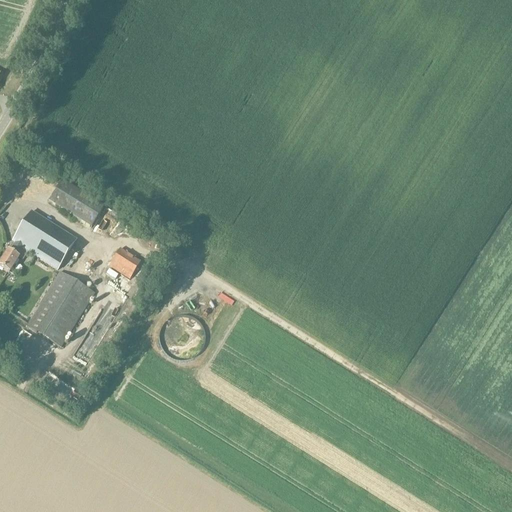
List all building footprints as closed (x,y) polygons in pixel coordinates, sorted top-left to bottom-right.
[(23,193),(30,180),(24,177),(24,175),(12,169),(5,183),(23,193)] [(61,182),(48,202),(90,229),(103,209),(61,182)] [(57,271),(76,241),(31,213),(12,243),(0,262),(0,268),(9,274),(18,258),(17,257),(22,249),(57,271)] [(129,280),(134,272),(141,263),(120,249),(108,267),(129,280)] [(61,348),(94,294),(59,272),(25,326),(61,348)] [(194,287),(196,311),(217,309),(214,285),(194,287)] [(216,326),(231,306),(222,300),(207,319),(216,326)] [(200,341),(200,340),(200,338),(199,337),(199,335),(199,334),(198,332),(197,331),(196,330),(195,328),(194,327),(193,326),(191,326),(190,325),(188,324),(187,324),(185,324),(184,324),(182,324),(181,324),(179,324),(178,325),(176,326),(175,326),(174,327),(172,328),(171,330),(170,331),(170,332),(169,334),(168,335),(168,337),(168,338),(168,340),(168,341),(168,343),(168,344),(169,346),(170,347),(170,349),(171,350),(172,351),(174,352),(175,353),(176,354),(178,355),(179,355),(181,355),(182,356),(184,356),(185,356),(187,355),(188,355),(190,355),(191,354),(193,353),(194,352),(195,351),(196,350),(197,349),(198,347),(199,346),(199,344),(199,343),(200,341)]
